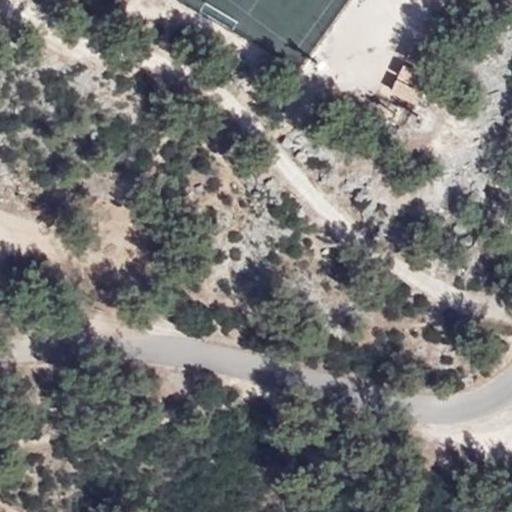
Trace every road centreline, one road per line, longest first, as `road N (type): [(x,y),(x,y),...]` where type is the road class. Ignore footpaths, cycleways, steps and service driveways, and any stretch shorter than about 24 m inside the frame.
road 1 (track): [(511,311),(428,278),(317,200),(241,108),(0,0)]
road 2 (unclassified): [(511,381),(442,413),(250,359),(0,351)]
